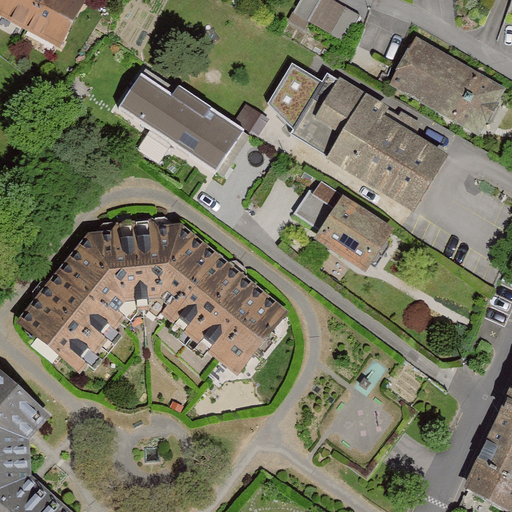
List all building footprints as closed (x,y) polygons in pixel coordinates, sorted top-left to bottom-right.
[(90,0),(3,0),(0,6),(0,14),(65,48),(75,28),(90,0)] [(336,0),(301,0),(295,12),(344,41),(360,14),(336,0)] [(507,91),(420,45),(396,89),(483,136),(507,91)] [(269,111),(300,125),(322,77),(290,63),(269,111)] [(456,146),(333,74),(295,138),(418,210),(456,146)] [(177,99),(146,78),(124,109),(222,174),(249,134),(183,90),(177,99)] [(349,198),(322,240),(372,273),(400,230),(349,198)] [(95,236),(21,325),(83,377),(133,316),(168,318),(244,377),(294,313),(185,228),(170,228),(164,224),(121,228),(115,234),(95,236)] [(54,417),(0,371),(0,511),(74,511),(36,476),(33,442),(54,417)] [(511,381),(498,412),(511,419),(511,381)] [(511,419),(498,412),(476,460),(511,479),(511,419)] [(511,511),(511,479),(476,460),(465,487),(510,511),(511,511)]
